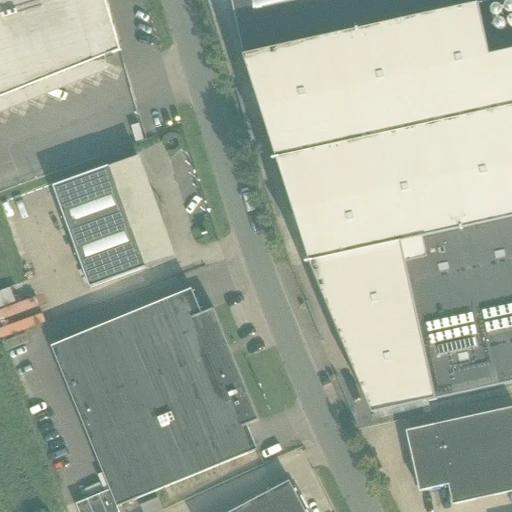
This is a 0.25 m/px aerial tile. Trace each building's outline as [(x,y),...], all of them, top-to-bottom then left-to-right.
[(0,0),(0,108),(1,109),(7,96),(20,101),(25,88),(38,94),(44,81),(57,86),(63,73),(76,79),(82,65),(94,72),(100,59),(120,51),(105,0),(0,0)] [(231,0),(244,57),(250,74),(278,163),(289,195),(311,264),(374,415),(425,403),(511,384),(511,52),(491,57),(480,5),(502,0),(231,0)] [(139,160),(111,170),(110,167),(54,187),(90,289),(146,268),(145,266),(173,254),(154,207),(139,160)] [(0,308),(16,303),(11,288),(0,291),(0,308)] [(192,290),(174,298),(52,347),(118,508),(258,450),(248,426),(260,421),(214,310),(202,314),(192,290)] [(511,493),(511,408),(410,431),(424,492),(449,486),(453,506),(511,493)] [(305,511),(290,482),(233,511),(305,511)]
